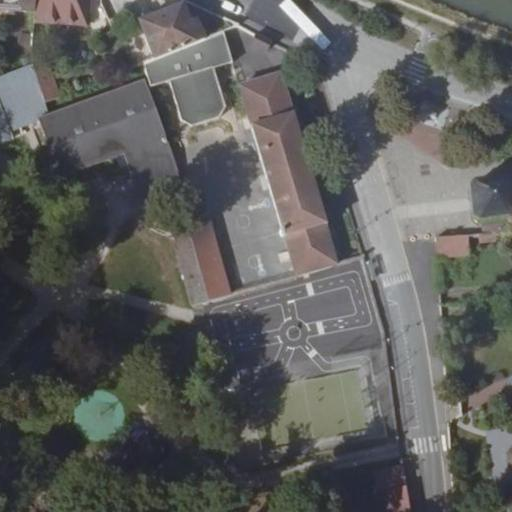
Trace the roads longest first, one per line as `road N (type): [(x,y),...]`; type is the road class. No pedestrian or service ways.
road 1 (tertiary): [(327,34),(398,288),(434,511)]
road 2 (tertiary): [(327,34),(511,102)]
